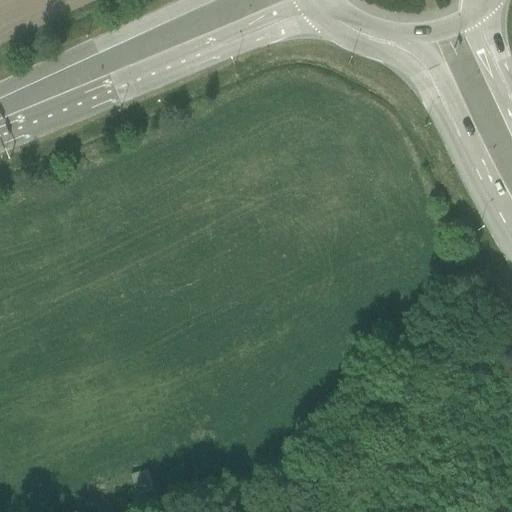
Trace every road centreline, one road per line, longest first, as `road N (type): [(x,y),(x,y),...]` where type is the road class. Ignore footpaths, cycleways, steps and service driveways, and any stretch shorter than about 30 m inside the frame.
road 1 (secondary): [(0,136),(211,49)]
road 2 (secondary): [(199,0),(0,93)]
road 3 (primary): [(320,20),(409,65),(441,126),(466,152)]
road 4 (primary): [(415,35),(460,118),(466,152)]
